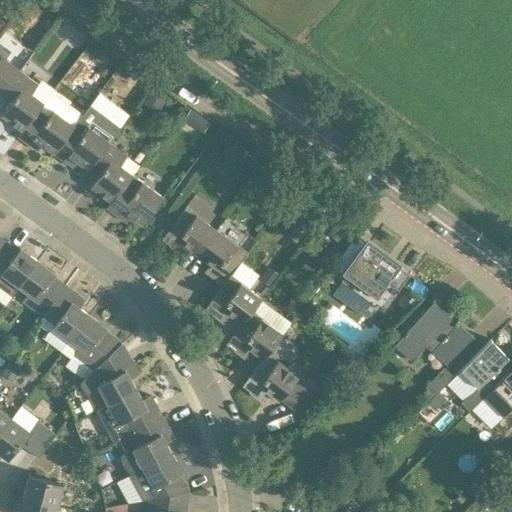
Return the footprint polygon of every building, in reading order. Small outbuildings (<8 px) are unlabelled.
[(0,96),(20,71),(24,65),(18,61),(14,66),(5,59),(11,51),(0,43),(0,96)] [(133,71),(122,63),(114,73),(125,81),(133,71)] [(37,111),(43,103),(31,94),(38,85),(25,75),(29,69),(24,65),(20,71),(0,96),(0,98),(8,105),(0,114),(0,115),(21,132),(36,112),(37,111)] [(163,101),(148,95),(143,107),(158,113),(163,101)] [(107,145),(109,142),(119,129),(90,106),(74,127),(73,126),(51,155),(52,156),(53,154),(71,169),(76,163),(87,171),(91,165),(106,144),(107,145)] [(51,155),(73,126),(52,110),(46,118),(37,111),(36,112),(21,132),(16,138),(36,153),(41,147),(51,155)] [(202,124),(189,131),(196,144),(209,137),(202,124)] [(124,184),(131,175),(120,166),(127,157),(109,142),(107,145),(106,144),(91,165),(87,171),(88,172),(90,169),(98,175),(89,187),(110,203),(124,184)] [(300,173),(290,166),(284,175),(294,182),(300,173)] [(124,184),(110,203),(105,209),(125,224),(130,218),(141,227),(163,198),(142,181),(132,176),(131,175),(124,184)] [(324,187),(309,176),(285,209),(299,220),(324,187)] [(196,257),(217,230),(185,207),(160,241),(178,254),(183,247),(196,257)] [(307,221),(303,226),(311,232),(315,227),(307,221)] [(349,232),(337,222),(327,235),(339,245),(349,232)] [(228,279),(231,276),(230,276),(247,252),(217,230),(196,257),(209,267),(205,273),(216,281),(221,285),(203,310),(204,310),(221,287),(221,288),(228,279)] [(0,286),(11,295),(17,288),(36,262),(19,249),(17,252),(5,242),(0,248),(0,286)] [(409,276),(399,269),(367,246),(341,282),(383,312),(409,276)] [(41,317),(64,286),(53,278),(55,276),(36,262),(17,288),(27,296),(22,302),(41,317)] [(240,325),(251,312),(261,298),(269,287),(266,285),(258,296),(231,276),(228,279),(221,288),(221,287),(204,310),(211,315),(222,323),(227,316),(240,325)] [(69,342),(88,316),(79,309),(84,301),(64,286),(41,317),(36,324),(48,333),(43,338),(61,352),(69,342)] [(446,368),(473,339),(433,302),(392,346),(410,362),(424,347),(446,368)] [(311,305),(305,314),(314,320),(320,312),(311,305)] [(269,352),(282,334),(251,312),(240,325),(225,345),(232,351),(243,359),(248,352),(260,361),(261,361),(266,354),(266,355),(269,352)] [(296,323),(305,328),(310,320),(302,314),(296,323)] [(93,371),(121,345),(121,344),(103,333),(106,329),(88,316),(69,342),(61,352),(71,359),(65,367),(82,380),(93,371)] [(482,399),(493,388),(486,380),(508,359),(489,340),(459,370),(476,388),(459,404),(468,413),(482,399)] [(107,406),(136,390),(130,380),(137,375),(121,345),(93,371),(82,380),(80,382),(87,395),(98,389),(107,406)] [(298,377),(269,352),(266,355),(266,354),(261,361),(260,361),(241,387),(248,392),(248,393),(259,401),(264,394),(278,404),(287,393),(299,401),(310,385),(298,377)] [(20,371),(9,363),(1,374),(12,382),(20,371)] [(435,395),(453,377),(443,368),(426,386),(427,388),(435,395)] [(482,399),(500,418),(492,427),(502,436),(511,426),(511,369),(493,388),(482,399)] [(435,395),(427,388),(421,394),(429,401),(435,395)] [(136,390),(107,406),(125,438),(128,436),(161,418),(149,397),(141,401),(136,390)] [(0,433),(11,419),(0,411),(0,395),(0,433)] [(142,470),(170,455),(164,444),(172,440),(161,418),(128,436),(125,438),(114,444),(115,447),(121,444),(126,453),(119,457),(122,463),(124,467),(126,471),(130,475),(142,470)] [(19,445),(28,452),(46,429),(36,422),(28,432),(11,419),(0,433),(0,455),(7,461),(19,445)] [(46,429),(28,452),(38,458),(55,435),(46,429)] [(148,500),(188,493),(178,476),(181,475),(170,455),(142,470),(130,475),(129,476),(142,502),(148,500)] [(22,498),(57,508),(63,486),(28,476),(22,498)] [(184,511),(188,493),(148,500),(146,511),(184,511)] [(338,505),(344,499),(339,493),(332,500),(338,505)] [(56,511),(57,508),(22,498),(18,511),(56,511)]
